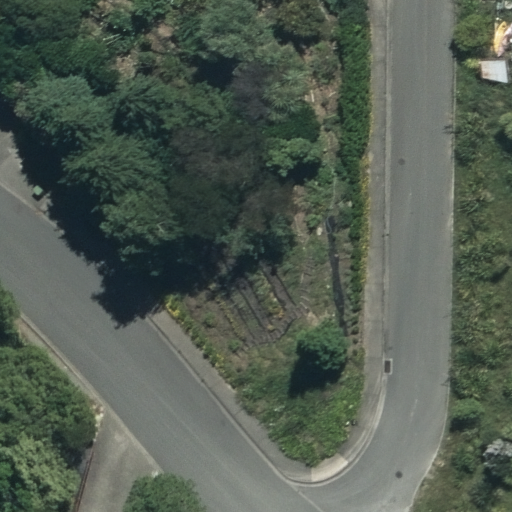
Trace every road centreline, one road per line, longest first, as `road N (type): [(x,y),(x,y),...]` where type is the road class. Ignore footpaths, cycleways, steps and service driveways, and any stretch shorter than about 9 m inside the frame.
road 1 (residential): [(426,0),(416,393),(392,463),(357,511)]
road 2 (residential): [(258,511),(85,313),(0,235)]
